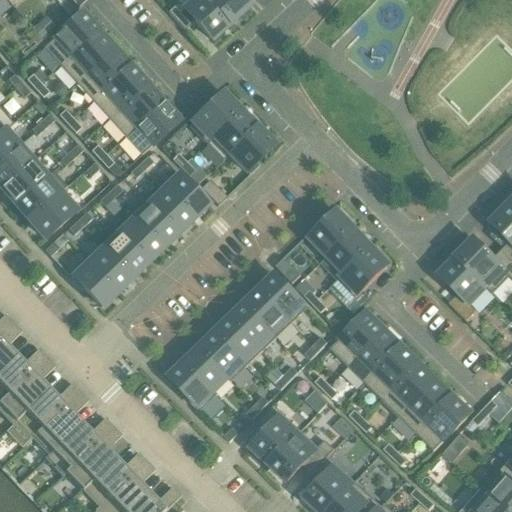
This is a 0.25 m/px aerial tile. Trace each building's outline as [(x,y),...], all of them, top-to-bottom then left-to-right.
[(87,2),(84,0),(77,0),(72,4),(78,10),(87,2)] [(229,26),(205,0),(191,0),(182,10),(178,5),(168,15),(184,33),(194,24),(211,42),(229,26)] [(205,0),(229,26),(248,9),(239,0),(205,0)] [(97,34),(81,16),(43,51),(59,69),(97,34)] [(38,25),(32,31),(42,42),(49,37),(38,25)] [(27,37),(36,47),(40,43),(31,33),(27,37)] [(114,52),(97,34),(59,69),(75,87),(114,52)] [(130,70),(114,52),(75,87),(91,105),(130,70)] [(146,88),(130,70),(91,105),(108,122),(146,88)] [(40,86),(32,77),(26,83),(34,92),(40,86)] [(7,83),(16,92),(22,87),(14,78),(7,83)] [(48,95),(40,86),(34,92),(42,101),(48,95)] [(22,87),(16,92),(24,101),(30,96),(22,87)] [(162,105),(146,88),(108,122),(124,140),(162,105)] [(238,115),(221,97),(188,129),(206,146),(238,115)] [(179,124),(162,105),(124,140),(140,158),(179,124)] [(13,127),(0,111),(0,137),(4,134),(13,127)] [(73,122),(64,113),(58,118),(66,127),(73,122)] [(255,132),(238,115),(206,146),(206,147),(213,140),(229,157),(255,132)] [(55,123),(49,117),(40,125),(46,131),(55,123)] [(81,131),(73,122),(66,127),(75,136),(81,131)] [(46,131),(40,125),(31,133),(36,139),(46,131)] [(272,150),(255,132),(229,157),(249,178),(259,168),(256,166),(272,150)] [(4,134),(0,137),(0,165),(18,150),(4,134)] [(83,154),(78,148),(68,156),(74,162),(83,154)] [(105,157),(97,148),(90,154),(99,163),(105,157)] [(31,165),(18,150),(0,165),(0,190),(1,192),(31,165)] [(74,162),(68,156),(59,164),(64,170),(74,162)] [(186,165),(178,156),(172,162),(180,171),(186,165)] [(113,166),(105,157),(99,163),(107,172),(113,166)] [(153,166),(147,159),(138,168),(144,174),(153,166)] [(49,178),(34,161),(31,165),(1,192),(15,207),(45,181),(46,182),(49,178)] [(194,174),(186,165),(180,171),(188,180),(194,174)] [(99,172),(94,166),(85,174),(90,180),(99,172)] [(144,174),(138,168),(129,176),(135,182),(144,174)] [(207,207),(176,175),(160,190),(191,222),(207,207)] [(46,182),(45,181),(15,207),(29,223),(59,197),(46,182)] [(226,201),(209,183),(200,192),(217,209),(226,201)] [(122,194),(117,188),(108,196),(113,202),(122,194)] [(191,222),(160,190),(144,205),(148,209),(148,208),(177,237),(191,222)] [(113,202),(108,196),(99,204),(104,210),(113,202)] [(75,215),(59,197),(29,223),(45,242),(75,215)] [(134,222),(134,223),(161,251),(176,237),(148,208),(148,209),(134,222)] [(511,212),(508,209),(491,227),(509,245),(501,253),(511,264),(511,212)] [(317,229),(307,238),(327,259),(353,234),(347,227),(349,225),(351,223),(340,212),(338,214),(336,216),(320,232),(319,230),(317,229)] [(91,222),(86,216),(77,224),(82,230),(91,222)] [(134,222),(131,218),(115,234),(146,266),(161,251),(134,223),(134,222)] [(82,230),(77,224),(68,232),(73,238),(82,230)] [(146,266),(115,234),(100,249),(103,252),(104,251),(132,280),(146,266)] [(370,251),(353,234),(327,259),(343,276),(336,282),(337,283),(370,251)] [(492,262),(474,244),(457,262),(486,290),(492,297),(509,280),(511,283),(511,264),(501,253),(492,262)] [(59,251),(53,245),(44,253),(50,259),(59,251)] [(132,280),(104,251),(103,252),(89,265),(89,266),(117,295),(132,280)] [(387,269),(370,251),(337,283),(354,301),(387,269)] [(300,279),(284,261),(275,270),(292,287),(300,279)] [(89,266),(89,265),(86,262),(70,278),(73,281),(71,283),(81,292),(83,291),(101,310),(117,295),(89,266)] [(486,290),(457,262),(440,280),(458,297),(448,307),(466,324),(475,314),(468,307),(486,290)] [(260,294),(291,326),(307,311),(276,279),(260,294)] [(318,302),(309,293),(303,299),(312,308),(318,302)] [(291,326),(260,294),(245,308),(276,341),(291,326)] [(326,311),(318,302),(312,308),(320,317),(326,311)] [(276,341),(245,308),(230,323),(261,355),(276,341)] [(383,333),(365,315),(329,352),(347,370),(383,333)] [(0,338),(13,326),(4,317),(0,321),(0,338)] [(215,337),(246,370),(261,355),(230,323),(215,337)] [(21,335),(13,326),(0,338),(0,371),(14,358),(6,349),(21,335)] [(400,349),(383,333),(347,370),(364,386),(400,349)] [(227,381),(231,385),(246,370),(215,337),(200,352),(228,381),(227,381)] [(327,346),(321,340),(313,348),(318,354),(327,346)] [(318,354),(313,348),(304,357),(310,363),(318,354)] [(417,366),(400,349),(364,386),(381,403),(417,366)] [(23,366),(14,358),(0,371),(0,404),(46,361),(38,352),(23,366)] [(228,381),(200,352),(185,366),(213,395),(214,394),(227,381),(228,381)] [(54,369),(46,361),(0,404),(0,415),(11,427),(47,392),(39,384),(54,369)] [(213,395),(185,366),(170,381),(188,400),(186,402),(196,412),(198,410),(201,413),(217,398),(214,394),(213,395)] [(434,383),(417,366),(381,403),(398,420),(434,383)] [(298,375),(292,370),(283,378),(289,384),(298,375)] [(289,384),(283,378),(275,387),(281,393),(289,384)] [(329,388),(320,379),(314,385),(323,394),(329,388)] [(452,400),(434,383),(398,420),(415,437),(452,400)] [(56,401),(47,392),(11,427),(12,428),(16,425),(31,441),(79,395),(71,387),(56,401)] [(338,396),(329,388),(323,394),(332,402),(338,396)] [(88,404),(79,395),(31,441),(48,458),(44,461),(45,462),(81,427),(73,418),(88,404)] [(269,405),(263,399),(254,408),(260,414),(269,405)] [(469,417),(452,400),(415,437),(433,454),(469,417)] [(497,409),(491,403),(483,412),(489,417),(497,409)] [(260,414),(254,408),(246,417),(252,422),(260,414)] [(301,434),(274,409),(257,427),(266,435),(251,450),(269,467),(301,434)] [(489,417),(483,412),(472,423),(477,429),(489,417)] [(363,421),(354,413),(349,419),(357,427),(363,421)] [(89,436),(81,427),(45,462),(61,479),(113,430),(104,421),(89,436)] [(372,430),(363,421),(357,427),(366,436),(372,430)] [(121,438),(113,430),(61,479),(62,480),(66,477),(81,493),(114,462),(106,453),(121,438)] [(238,436),(232,431),(223,439),(230,446),(238,436)] [(318,450),(301,434),(269,467),(287,484),(302,469),(311,477),(328,459),(334,452),(324,443),(318,450)] [(397,455),(389,447),(383,452),(392,461),(397,455)] [(442,458),(451,465),(456,458),(448,451),(442,458)] [(406,463),(397,455),(392,461),(400,469),(406,463)] [(123,470),(114,462),(81,493),(98,510),(95,511),(96,511),(146,464),(138,456),(123,470)] [(328,511),(354,485),(328,459),(311,477),(320,485),(305,501),(316,511),(328,511)] [(154,473),(146,464),(96,511),(131,511),(148,496),(139,487),(154,473)] [(511,511),(511,470),(507,465),(498,474),(506,481),(489,499),(504,511),(511,511)] [(378,511),(381,510),(354,485),(328,511),(378,511)] [(156,505),(148,496),(131,511),(166,511),(180,499),(171,490),(156,505)] [(425,499),(416,491),(410,498),(419,505),(425,499)] [(387,492),(380,500),(385,505),(392,497),(387,492)] [(429,511),(434,507),(425,499),(419,505),(426,511),(429,511)] [(504,511),(489,499),(478,511),(467,511),(466,511),(465,511),(504,511)]
